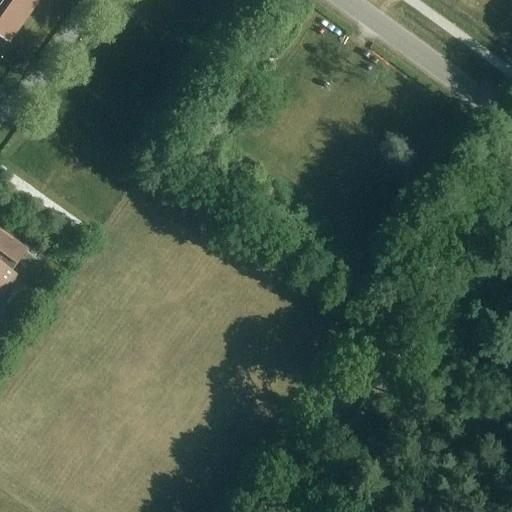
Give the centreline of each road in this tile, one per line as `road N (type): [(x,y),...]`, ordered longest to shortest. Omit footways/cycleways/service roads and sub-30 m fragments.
road 1 (track): [(257,511),(492,185)]
road 2 (tertiary): [(511,120),(342,0)]
